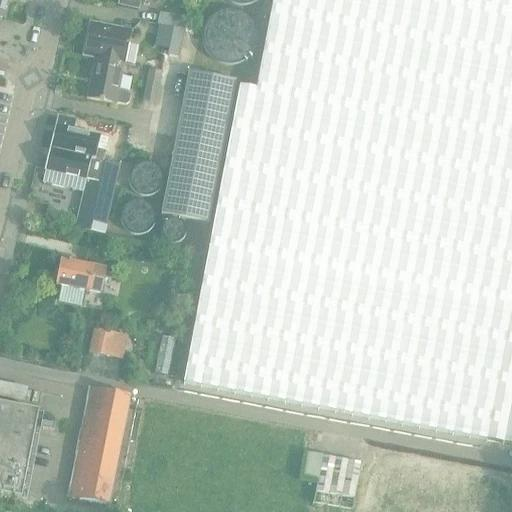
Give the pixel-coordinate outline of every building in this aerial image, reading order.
[(0,0),(0,18),(4,19),(8,0),(0,0)] [(151,3),(152,0),(119,0),(119,5),(137,9),(139,1),(151,3)] [(239,87),(183,383),(510,445),(511,436),(511,0),(272,0),(256,91),(239,87)] [(213,9),(205,48),(236,55),(245,16),(213,9)] [(157,25),(173,28),(185,30),(187,18),(159,13),(157,25)] [(83,57),(94,59),(94,58),(124,64),(130,31),(90,23),(83,57)] [(179,58),(185,30),(173,28),(167,55),(179,58)] [(119,92),(124,64),(94,58),(94,59),(86,99),(116,105),(116,104),(124,105),(127,104),(128,97),(126,93),(119,92)] [(148,70),(145,86),(159,88),(162,73),(148,70)] [(161,214),(208,224),(235,82),(188,73),(161,214)] [(57,116),(49,149),(103,163),(103,162),(105,150),(108,139),(67,129),(69,119),(57,116)] [(120,166),(103,162),(103,163),(49,149),(41,183),(83,193),(76,220),(91,223),(105,227),(120,166)] [(91,223),(89,232),(103,235),(105,227),(91,223)] [(61,261),(56,286),(61,287),(58,303),(81,308),(84,291),(100,294),(105,269),(61,261)] [(110,357),(115,334),(96,330),(91,352),(110,357)] [(161,338),(154,373),(167,376),(174,340),(161,338)] [(0,384),(0,395),(23,401),(25,390),(0,384)] [(107,505),(129,397),(91,390),(69,497),(107,505)] [(33,411),(0,404),(0,495),(16,498),(18,484),(20,485),(31,425),(30,425),(33,411)] [(351,511),(355,487),(360,463),(321,456),(305,454),(301,481),(317,483),(313,505),(351,511)]
